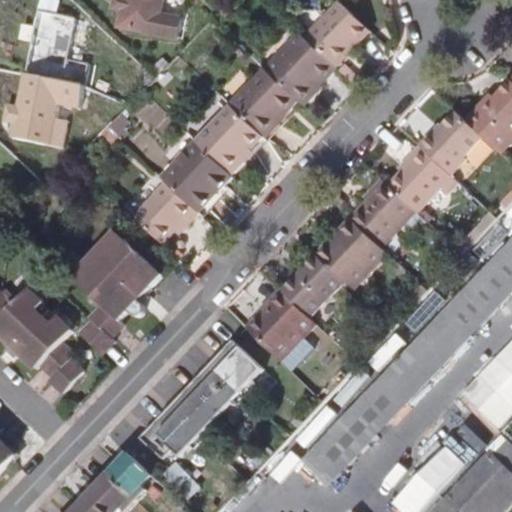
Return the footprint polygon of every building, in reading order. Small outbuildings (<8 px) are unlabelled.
[(124,13),(121,28),(179,39),(183,18),(164,14),(166,0),(115,0),(114,11),(124,13)] [(341,1),(308,36),(339,66),(373,31),(341,1)] [(91,63),(85,61),(71,59),(78,18),(41,11),(15,138),(65,149),(70,122),(60,120),(63,105),(83,109),(91,63)] [(71,59),(85,61),(92,21),(78,18),(71,59)] [(308,36),(273,72),(299,98),(304,103),(339,66),(308,36)] [(273,72),(238,109),(264,135),(283,115),(299,98),(273,72)] [(504,156),(511,147),(511,84),(498,100),(490,107),(485,103),(467,121),(487,140),(504,156)] [(490,107),(498,100),(492,95),(485,103),(490,107)] [(238,109),(203,146),(234,176),(249,161),(243,156),(264,135),(238,109)] [(467,121),(459,114),(437,138),(433,134),(420,146),(454,179),(465,167),(463,165),(487,140),(467,121)] [(264,135),(269,140),(288,120),(283,115),(264,135)] [(249,161),(269,140),(264,135),(243,156),(249,161)] [(169,181),(199,211),(218,192),(234,176),(203,146),(169,181)] [(454,179),(420,146),(409,158),(413,162),(389,187),(420,217),(421,219),(456,182),(454,179)] [(386,183),(382,179),(364,198),(368,202),(386,183)] [(135,216),(161,242),(178,223),(183,228),(199,211),(169,181),(135,216)] [(420,217),(389,187),(386,183),(368,202),(350,220),(385,254),(420,217)] [(199,211),(203,215),(222,196),(218,192),(199,211)] [(347,203),(336,192),(329,200),(340,210),(347,203)] [(355,296),(390,260),(385,254),(350,220),(316,257),(347,288),(355,296)] [(103,245),(74,275),(105,305),(93,318),(97,322),(84,336),(104,356),(118,342),(115,339),(126,326),(122,323),(131,313),(135,316),(138,318),(141,318),(144,315),(146,311),(144,307),(141,304),(166,278),(123,235),(108,251),(103,245)] [(511,246),(308,461),(333,485),(511,298),(511,246)] [(316,257),(281,292),(313,323),(335,300),(347,288),(316,257)] [(0,291),(0,335),(8,343),(7,345),(23,362),(25,359),(38,372),(41,368),(53,380),(50,384),(64,397),(86,374),(72,360),(75,357),(63,345),(76,332),(63,320),(56,328),(39,311),(47,304),(33,291),(20,304),(8,292),(4,296),(0,291)] [(248,328),(284,364),(318,328),(313,323),(281,292),(248,328)] [(318,328),(322,332),(344,309),(335,300),(313,323),(318,328)] [(213,381),(243,350),(235,343),(206,374),(213,381)] [(189,407),(160,437),(183,458),(266,371),(243,350),(213,381),(206,374),(181,400),(189,407)] [(153,429),(160,437),(189,407),(181,400),(153,429)] [(413,468),(443,496),(503,433),(502,432),(511,423),(502,414),(493,424),(473,405),(413,468)] [(511,441),(507,437),(447,500),(434,511),(507,511),(511,507),(511,441)] [(0,476),(19,456),(0,438),(0,476)] [(132,455),(78,511),(122,511),(128,506),(133,511),(154,488),(149,484),(155,478),(132,455)]
